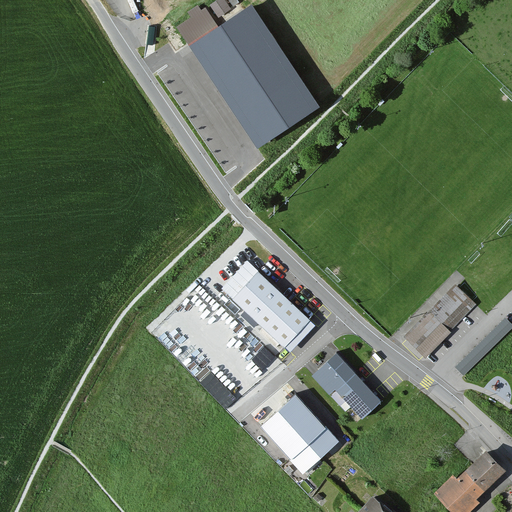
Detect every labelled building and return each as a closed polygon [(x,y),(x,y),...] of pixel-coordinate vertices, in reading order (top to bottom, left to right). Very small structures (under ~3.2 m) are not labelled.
[(223,0),(218,0),(211,5),(218,17),(230,9),(223,0)] [(177,27),(182,35),(210,16),(205,8),(201,11),(198,6),(188,12),(192,18),(177,27)] [(219,28),(191,47),(258,147),(318,107),(251,7),(219,28)] [(190,45),(191,47),(219,28),(218,25),(210,16),(182,35),(190,45)] [(314,327),(257,274),(232,301),(289,354),(314,327)] [(476,308),(458,289),(405,340),(423,359),(476,308)] [(511,328),(511,325),(505,318),(455,367),(463,376),(511,328)] [(252,356),(262,366),(274,354),(265,344),(252,356)] [(380,401),(336,355),(313,376),(345,412),(351,406),(362,418),(380,401)] [(341,441),(297,396),(263,426),(304,473),(341,441)] [(464,511),(507,471),(486,450),(458,479),(453,474),(434,493),(452,511),(464,511)] [(360,509),(363,511),(389,511),(372,496),(360,509)]
